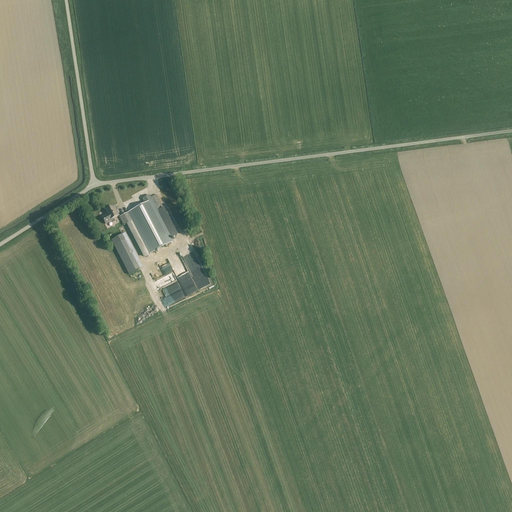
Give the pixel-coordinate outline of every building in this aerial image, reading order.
[(133,221),(127,224),(145,257),(169,244),(173,242),(171,238),(177,235),(156,195),(150,198),(149,195),(142,199),(145,204),(128,212),(133,221)] [(116,213),(113,207),(106,210),(108,215),(102,218),(106,224),(112,221),(112,220),(119,216),(117,212),(116,213)] [(133,221),(128,212),(119,217),(124,225),(127,224),(133,221)] [(111,241),(128,275),(143,267),(125,234),(111,241)] [(184,260),(193,281),(201,278),(202,282),(199,283),(200,287),(208,283),(196,255),(184,260)] [(171,274),(156,281),(158,287),(174,279),(171,274)]
